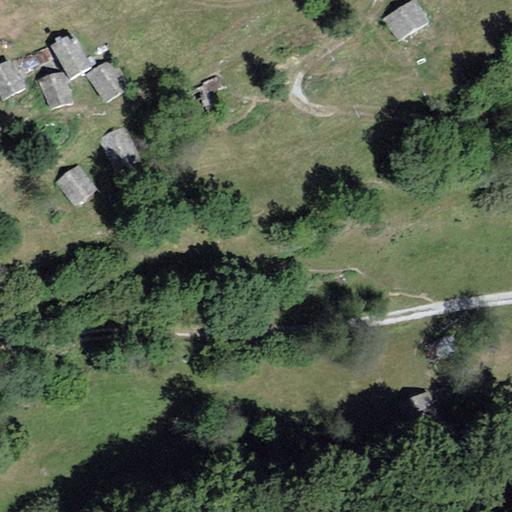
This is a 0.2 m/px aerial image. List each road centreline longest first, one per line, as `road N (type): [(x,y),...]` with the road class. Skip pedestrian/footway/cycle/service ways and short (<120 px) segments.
road 1 (track): [(511,300),(323,331),(0,348)]
road 2 (track): [(511,93),(391,110),(315,110),(296,100),(306,56),(363,27),(379,0)]
